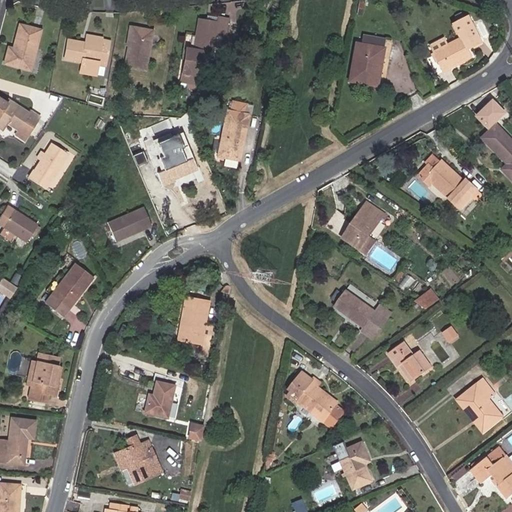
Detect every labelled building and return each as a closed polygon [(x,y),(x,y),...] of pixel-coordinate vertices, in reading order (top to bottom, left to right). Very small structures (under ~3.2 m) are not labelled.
[(462,39),(450,45),(435,53),(444,72),(472,56),(469,50),(482,42),(476,31),(473,24),(469,18),(455,25),(462,39)] [(218,29),(207,27),(200,26),(197,42),(199,43),(197,56),(187,55),(182,87),(197,89),(198,81),(204,81),(208,59),(213,59),(214,52),(222,54),(223,44),(229,45),(231,26),(219,24),(218,29)] [(33,73),(45,34),(25,28),(17,51),(11,50),(6,65),(33,73)] [(129,33),(127,41),(131,42),(129,51),(127,51),(123,70),(144,75),(152,37),(129,33)] [(446,39),(431,47),(435,53),(450,45),(446,39)] [(87,46),(70,44),(66,63),(83,66),(81,77),(98,80),(100,69),(107,71),(111,48),(103,47),(87,44),(87,46)] [(354,68),(360,69),(358,82),(378,85),(385,49),(358,44),(354,68)] [(354,68),(352,81),(358,82),(360,69),(354,68)] [(5,102),(0,98),(0,126),(4,128),(7,123),(14,127),(18,130),(15,135),(25,141),(29,135),(39,119),(40,117),(31,111),(29,113),(18,106),(16,108),(5,102)] [(5,102),(16,108),(18,106),(7,99),(5,102)] [(233,102),(231,112),(227,112),(218,156),(238,160),(247,115),(243,115),(245,104),(233,102)] [(505,113),(494,102),(478,117),(489,128),(505,113)] [(511,140),(497,125),(483,138),(508,165),(503,169),(511,178),(511,140)] [(180,133),(179,129),(153,140),(161,157),(158,158),(164,170),(156,174),(162,187),(198,171),(181,132),(180,133)] [(52,144),(45,154),(41,160),(29,178),(45,189),(68,154),(52,144)] [(40,151),(36,157),(41,160),(45,154),(40,151)] [(143,152),(133,156),(138,166),(147,162),(143,152)] [(435,157),(428,165),(429,167),(433,170),(441,162),(435,157)] [(236,168),(238,161),(225,159),(224,165),(236,168)] [(467,180),(464,183),(441,162),(433,170),(429,167),(420,177),(431,187),(433,184),(461,209),(478,190),(467,180)] [(385,213),(367,201),(352,223),(354,225),(344,239),(366,254),(376,241),(370,237),(385,213)] [(14,234),(25,241),(36,225),(7,205),(0,216),(0,224),(4,227),(0,232),(0,233),(10,240),(14,234)] [(116,241),(151,226),(144,207),(108,222),(116,241)] [(352,223),(342,237),(344,239),(354,225),(352,223)] [(75,263),(62,280),(51,294),(44,304),(62,318),(93,278),(75,263)] [(10,284),(16,288),(21,280),(15,276),(10,284)] [(59,277),(48,292),(51,294),(62,280),(59,277)] [(352,284),(348,288),(374,309),(378,304),(352,284)] [(380,305),(375,311),(346,290),(335,306),(364,327),(362,330),(373,337),(391,313),(380,305)] [(437,299),(431,291),(417,301),(426,308),(437,299)] [(211,336),(204,335),(206,324),(210,301),(185,297),(184,305),(188,306),(182,341),(201,344),(199,355),(207,357),(211,336)] [(182,341),(188,306),(184,305),(178,340),(182,341)] [(211,336),(213,325),(206,324),(204,335),(211,336)] [(458,335),(451,327),(443,333),(449,341),(458,335)] [(389,353),(399,366),(399,365),(402,363),(414,379),(432,366),(420,350),(414,354),(405,341),(389,353)] [(57,387),(54,386),(58,366),(60,357),(38,353),(36,361),(32,381),(44,384),(42,392),(56,396),(57,387)] [(31,360),(27,380),(32,381),(36,361),(31,360)] [(399,365),(411,381),(414,379),(402,363),(399,365)] [(57,387),(62,367),(58,366),(54,386),(57,387)] [(337,405),(327,397),(329,394),(319,386),(322,382),(314,376),(312,378),(302,370),(294,381),(296,383),(288,394),(324,422),(337,405)] [(483,379),(458,399),(476,421),(480,418),(487,428),(503,416),(489,398),(495,394),(483,379)] [(156,380),(155,382),(152,395),(149,395),(148,394),(144,413),(166,418),(174,386),(174,385),(156,380)] [(337,405),(340,402),(329,394),(327,397),(337,405)] [(172,402),(168,417),(174,419),(179,404),(172,402)] [(332,429),(346,412),(337,405),(324,422),(332,429)] [(476,421),(483,431),(487,428),(480,418),(476,421)] [(35,421),(12,419),(9,441),(8,451),(0,450),(0,462),(26,465),(29,439),(35,440),(38,421),(35,421)] [(203,426),(203,425),(191,423),(188,438),(192,438),(200,440),(203,426)] [(119,464),(125,461),(127,466),(134,483),(152,475),(162,471),(157,461),(147,465),(142,452),(151,447),(148,439),(138,443),(135,436),(127,440),(130,447),(115,453),(119,464)] [(0,439),(0,450),(8,451),(9,441),(0,439)] [(365,464),(364,461),(370,458),(362,442),(338,453),(346,472),(353,488),(372,480),(365,464)] [(157,461),(151,447),(142,452),(147,465),(157,461)] [(273,462),(275,454),(268,453),(266,461),(270,461),(273,462)] [(330,457),(339,476),(346,472),(338,453),(330,457)] [(498,486),(508,498),(511,494),(511,460),(507,454),(494,464),(488,456),(471,470),(482,483),(493,474),(501,483),(498,486)] [(0,511),(17,511),(19,485),(0,484),(0,511)] [(300,511),(306,510),(302,499),(293,502),(296,511),(300,511)] [(129,511),(130,504),(110,502),(109,509),(128,511),(129,511)]
